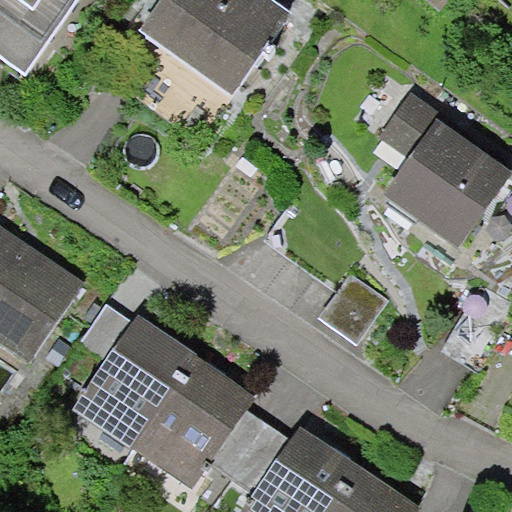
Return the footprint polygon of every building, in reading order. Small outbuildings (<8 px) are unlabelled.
[(78,0),(0,0),(0,56),(27,75),(78,0)] [(287,18),(260,0),(170,0),(140,44),(228,104),(287,18)] [(419,0),(444,18),(458,0),(419,0)] [(511,168),(511,159),(406,91),(382,129),(419,153),(382,208),(455,256),(511,168)] [(0,355),(30,375),(87,284),(0,229),(0,355)] [(389,303),(346,276),(315,324),(358,351),(389,303)] [(133,321),(105,303),(61,373),(86,388),(133,321)] [(131,448),(196,355),(138,314),(133,321),(86,388),(73,407),(131,448)] [(246,410),(255,397),(196,355),(131,448),(190,489),(209,464),(246,410)] [(290,440),(246,410),(209,464),(253,494),(290,440)] [(327,511),(358,465),(299,426),(290,440),(253,494),(241,511),(327,511)] [(414,511),(419,506),(358,465),(327,511),(414,511)]
